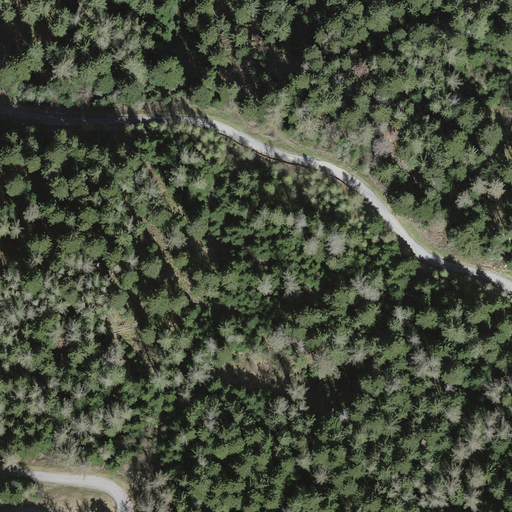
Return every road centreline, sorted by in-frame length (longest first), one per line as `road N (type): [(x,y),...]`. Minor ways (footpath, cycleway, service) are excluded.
road 1 (unclassified): [(511,289),(419,253),(340,173),(218,128),(54,120),(0,107)]
road 2 (unclassified): [(0,468),(102,483),(119,496),(123,511)]
